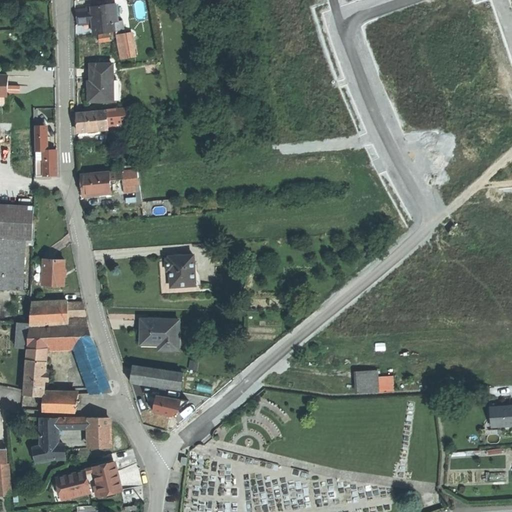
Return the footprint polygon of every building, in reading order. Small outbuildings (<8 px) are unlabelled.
[(116,3),(93,6),(93,9),(94,23),(98,24),(99,33),(116,30),(115,23),(119,22),(116,3)] [(87,9),(77,10),(78,24),(94,23),(93,9),(87,9)] [(131,32),(118,34),(121,59),(135,57),(131,32)] [(113,63),(91,63),(91,78),(89,78),(90,89),(90,100),(113,100),(113,63)] [(0,94),(8,95),(8,75),(0,74),(0,94)] [(117,108),(107,109),(107,110),(108,124),(118,123),(117,108)] [(128,108),(117,108),(118,123),(130,122),(128,108)] [(107,110),(78,113),(78,122),(78,131),(108,128),(108,124),(107,110)] [(130,122),(118,123),(119,132),(132,131),(130,122)] [(46,125),(37,125),(38,175),(44,175),(44,150),(46,150),(46,125)] [(46,150),(44,150),(44,175),(58,175),(58,162),(57,150),(46,150)] [(138,168),(122,170),(123,178),(139,177),(138,168)] [(122,170),(110,171),(110,172),(111,179),(123,178),(122,170)] [(110,172),(83,174),(84,184),(84,195),(111,192),(111,179),(110,172)] [(139,177),(123,178),(125,192),(141,190),(139,177)] [(0,204),(0,287),(22,289),(24,239),(33,239),(35,206),(0,204)] [(194,255),(169,257),(170,259),(167,259),(168,265),(168,271),(170,271),(171,287),(196,285),(194,255)] [(65,259),(44,259),(44,284),(65,284),(65,259)] [(68,300),(32,302),(30,325),(69,323),(68,301),(68,300)] [(84,301),(68,301),(69,323),(88,322),(86,313),(84,301)] [(12,320),(0,318),(0,331),(12,332),(12,320)] [(179,320),(141,319),(141,329),(141,341),(165,341),(165,349),(178,350),(179,320)] [(26,320),(18,320),(17,345),(27,345),(29,320),(26,320)] [(69,323),(30,325),(28,348),(48,347),(78,346),(96,345),(88,322),(69,323)] [(96,345),(78,346),(93,393),(112,391),(96,345)] [(48,347),(28,348),(27,358),(47,359),(48,347)] [(47,359),(27,358),(24,392),(44,394),(44,392),(47,359)] [(185,372),(135,364),(131,381),(181,389),(185,372)] [(378,372),(358,373),(359,393),(379,392),(378,372)] [(66,393),(44,392),(44,394),(43,410),(57,411),(63,411),(65,401),(66,393)] [(78,393),(66,393),(65,401),(77,402),(78,393)] [(189,401),(145,393),(153,411),(172,416),(189,401)] [(77,402),(65,401),(63,411),(76,411),(77,402)] [(511,408),(498,409),(499,428),(511,427),(511,408)] [(59,417),(41,417),(41,446),(60,443),(59,441),(59,426),(59,417)] [(77,417),(59,417),(59,426),(77,426),(77,417)] [(91,417),(77,417),(77,426),(91,426),(91,419),(91,417)] [(105,419),(91,419),(91,426),(91,447),(111,446),(110,419),(108,417),(105,417),(105,419)] [(60,443),(41,446),(33,447),(36,462),(58,458),(65,457),(64,442),(60,443)] [(0,462),(0,495),(12,494),(10,468),(8,468),(8,461),(7,461),(7,463),(0,462)] [(103,467),(95,469),(100,495),(121,490),(115,462),(103,465),(103,467)] [(81,472),(57,477),(62,498),(90,491),(86,473),(81,474),(81,472)]
